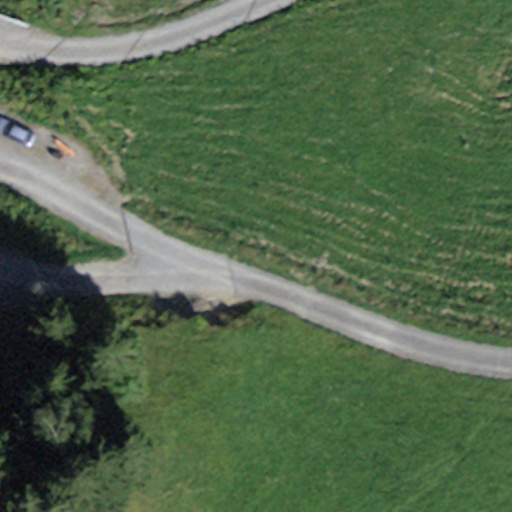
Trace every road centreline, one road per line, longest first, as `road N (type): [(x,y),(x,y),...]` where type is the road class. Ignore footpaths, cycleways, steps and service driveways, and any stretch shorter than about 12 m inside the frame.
road 1 (track): [(0,170),(182,260),(384,334),(511,363)]
road 2 (track): [(263,0),(133,47),(0,43)]
